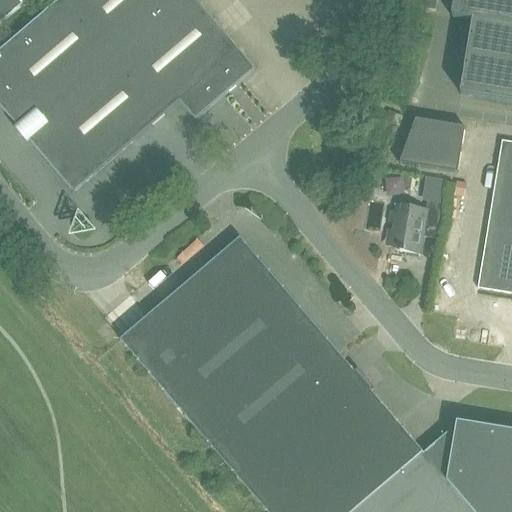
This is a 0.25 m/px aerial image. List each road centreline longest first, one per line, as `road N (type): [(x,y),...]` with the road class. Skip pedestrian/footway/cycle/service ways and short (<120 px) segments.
road 1 (unclassified): [(511,375),(450,366),(418,349),(251,149)]
road 2 (unclassified): [(251,149),(107,270),(92,273),(58,265),(0,196)]
road 3 (unclassified): [(251,149),(328,85),(365,0)]
